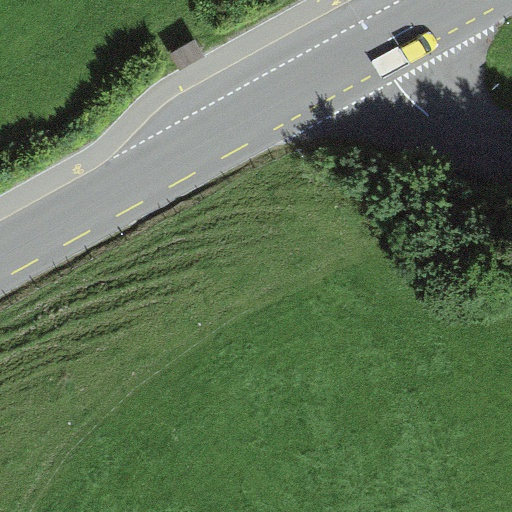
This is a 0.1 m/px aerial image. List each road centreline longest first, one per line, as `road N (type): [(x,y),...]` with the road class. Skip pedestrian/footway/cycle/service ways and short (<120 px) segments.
road 1 (secondary): [(0,258),(396,39)]
road 2 (unclassified): [(396,39),(452,121),(511,146)]
